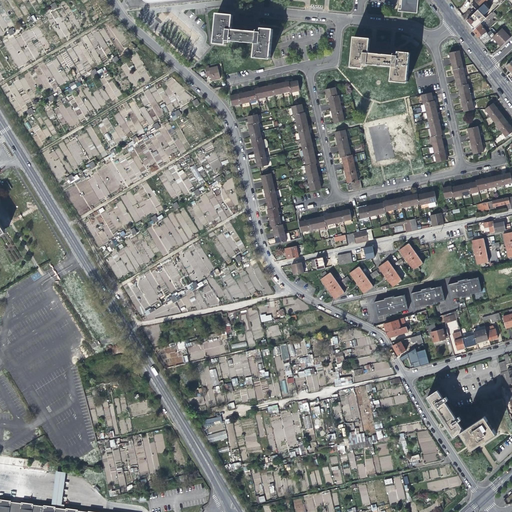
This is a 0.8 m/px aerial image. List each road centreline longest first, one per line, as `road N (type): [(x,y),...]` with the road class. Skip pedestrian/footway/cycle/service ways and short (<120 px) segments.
road 1 (tertiary): [(237,511),(0,121)]
road 2 (residential): [(271,264),(226,116),(110,0)]
road 3 (residential): [(511,210),(271,264)]
road 4 (residential): [(482,498),(402,376)]
road 5 (residential): [(462,169),(428,38)]
road 6 (residential): [(308,70),(336,198)]
road 7 (residential): [(336,198),(462,169)]
